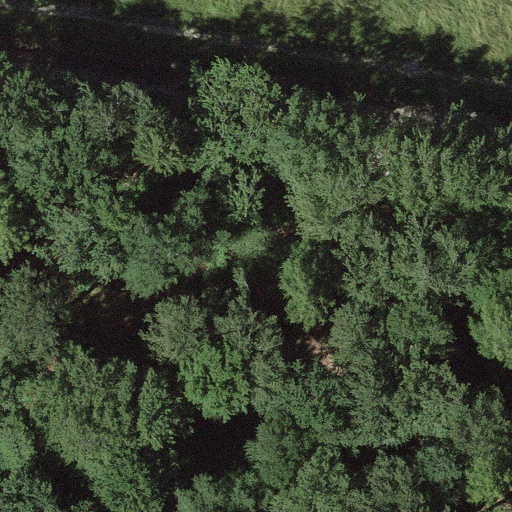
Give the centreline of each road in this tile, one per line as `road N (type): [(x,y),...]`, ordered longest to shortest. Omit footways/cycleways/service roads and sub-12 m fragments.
road 1 (track): [(0,109),(511,182)]
road 2 (track): [(511,85),(0,16)]
